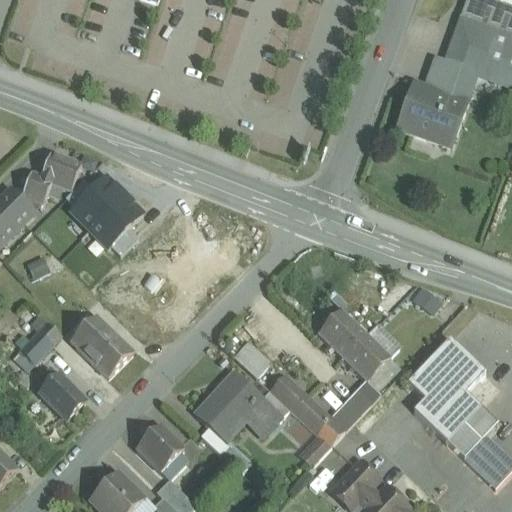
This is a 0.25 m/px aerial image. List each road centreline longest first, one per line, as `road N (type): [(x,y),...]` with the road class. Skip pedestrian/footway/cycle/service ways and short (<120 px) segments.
road 1 (residential): [(311,222),(32,511)]
road 2 (secondary): [(0,94),(311,222)]
road 3 (residential): [(402,0),(327,202),(311,222)]
road 4 (secondary): [(311,222),(511,298)]
